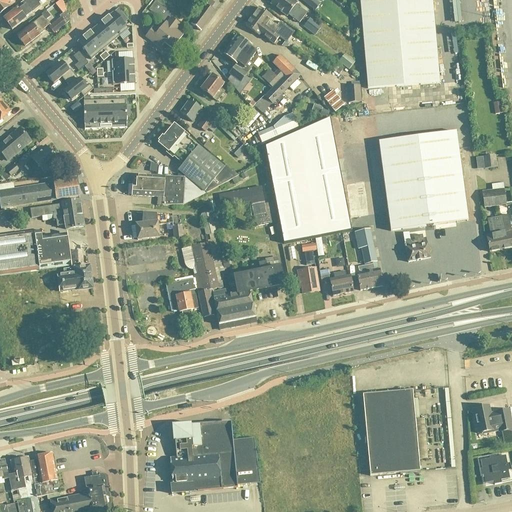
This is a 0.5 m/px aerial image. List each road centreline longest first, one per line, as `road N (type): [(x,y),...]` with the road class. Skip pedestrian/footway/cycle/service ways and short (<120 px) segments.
road 1 (primary): [(0,420),(426,321)]
road 2 (secondary): [(511,289),(120,372)]
road 3 (secondary): [(124,413),(511,317)]
road 4 (secondary): [(120,372),(97,184)]
road 5 (tertiary): [(162,107),(244,0)]
road 6 (secondary): [(97,184),(80,150),(18,76)]
road 7 (secondary): [(0,437),(124,413)]
road 8 (residential): [(18,76),(116,0)]
road 9 (secondary): [(120,372),(0,401)]
